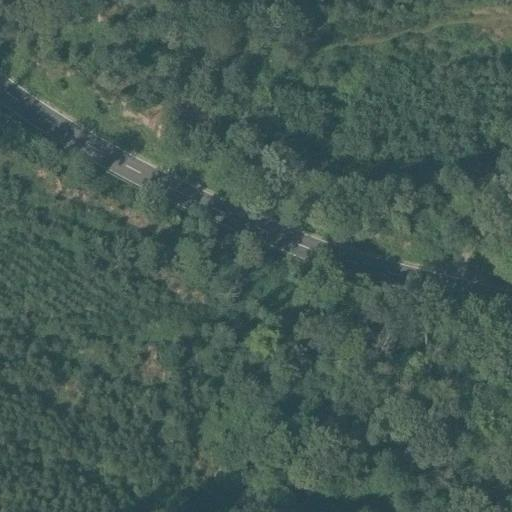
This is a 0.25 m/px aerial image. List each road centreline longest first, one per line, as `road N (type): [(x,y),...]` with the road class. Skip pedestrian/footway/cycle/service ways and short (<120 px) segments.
road 1 (secondary): [(511,312),(427,289),(196,201),(0,87)]
road 2 (track): [(317,511),(389,503),(490,511)]
